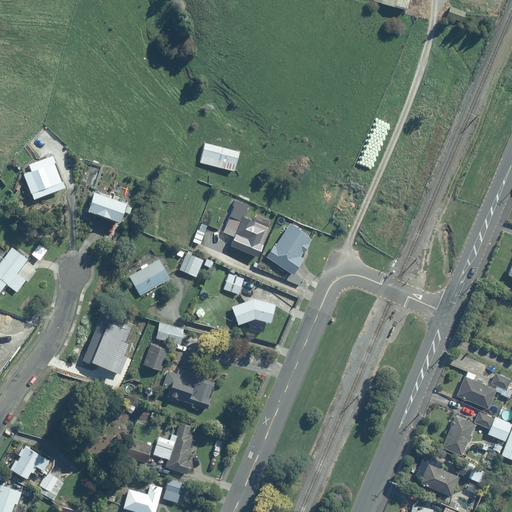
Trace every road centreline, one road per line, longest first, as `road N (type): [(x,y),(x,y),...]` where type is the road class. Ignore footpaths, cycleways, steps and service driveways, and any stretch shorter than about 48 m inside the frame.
road 1 (residential): [(232,511),(338,278),(357,275),(445,312)]
road 2 (unclassified): [(445,312),(361,511)]
road 3 (unclassified): [(511,156),(445,312)]
road 4 (residential): [(0,422),(63,317),(72,273)]
